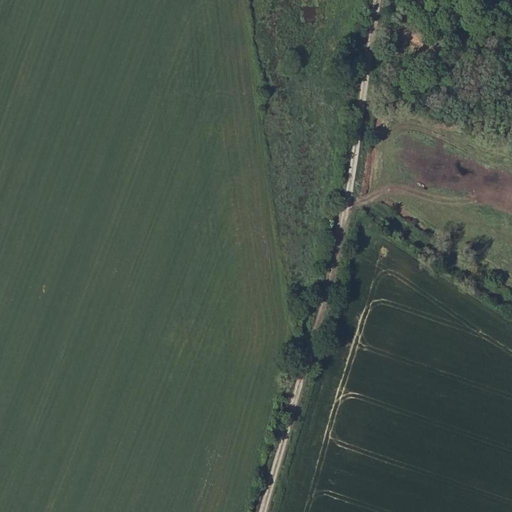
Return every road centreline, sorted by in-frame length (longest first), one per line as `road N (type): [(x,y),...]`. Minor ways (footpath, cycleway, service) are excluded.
road 1 (track): [(262,511),(333,274),(379,0)]
road 2 (track): [(350,199),(511,307)]
